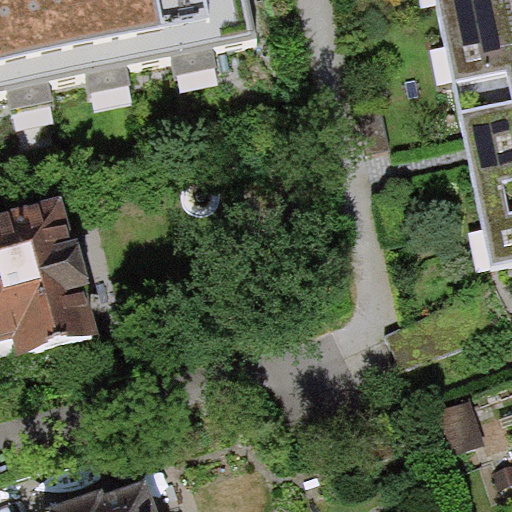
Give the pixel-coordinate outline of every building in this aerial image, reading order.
[(0,0),(0,92),(258,38),(250,0),(0,0)] [(511,0),(438,0),(471,152),(495,271),(511,267),(511,0)] [(382,104),(359,108),(369,155),(392,151),(382,104)] [(400,196),(377,201),(387,248),(410,243),(400,196)] [(64,204),(0,220),(0,350),(14,347),(18,363),(101,341),(64,204)] [(511,330),(492,289),(386,340),(403,375),(511,331),(511,330)] [(154,511),(148,492),(104,506),(102,500),(68,511),(67,511),(154,511)]
